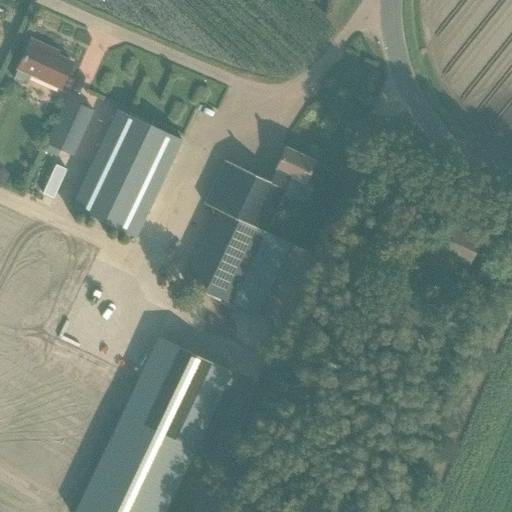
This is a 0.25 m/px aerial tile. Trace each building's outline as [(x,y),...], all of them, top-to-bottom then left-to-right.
[(60,87),(63,81),(71,63),(49,53),(51,49),(30,40),(22,58),(18,68),(13,79),(25,84),(30,74),(60,87)] [(66,97),(45,141),(70,153),(90,110),(66,97)] [(182,140),(116,109),(103,138),(71,207),(135,238),(182,140)] [(289,195),(296,179),(303,183),(313,161),(285,147),(275,169),(276,169),(270,182),(224,161),(204,203),(219,210),(185,282),(231,304),(284,192),(289,195)] [(55,165),(42,193),(53,198),(66,170),(55,165)] [(450,224),(441,242),(437,251),(467,266),(472,257),(480,239),(450,224)] [(157,335),(77,511),(164,511),(230,368),(157,335)]
